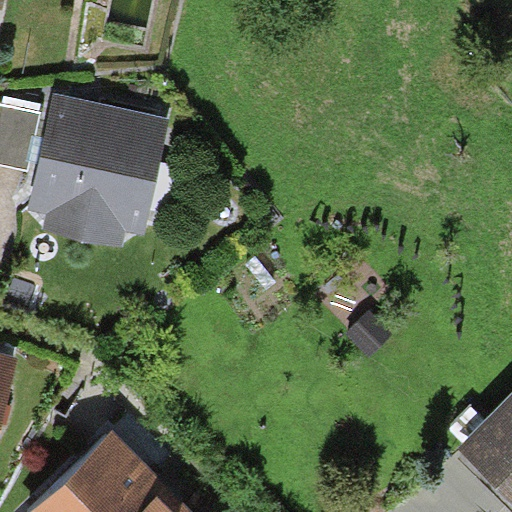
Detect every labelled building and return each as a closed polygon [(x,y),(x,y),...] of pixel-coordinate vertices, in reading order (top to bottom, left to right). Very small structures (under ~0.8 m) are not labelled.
[(170,106),(54,80),(27,199),(43,203),(39,222),(126,242),(130,223),(143,226),(170,106)] [(0,160),(28,167),(41,108),(0,99),(0,160)] [(0,416),(18,342),(0,337),(0,416)] [(511,392),(452,451),(500,500),(511,511),(511,392)] [(100,511),(158,457),(117,414),(20,506),(25,511),(100,511)] [(200,511),(205,507),(158,457),(100,511),(200,511)]
